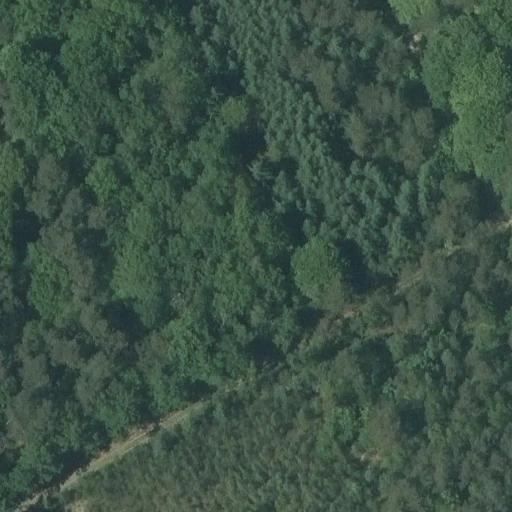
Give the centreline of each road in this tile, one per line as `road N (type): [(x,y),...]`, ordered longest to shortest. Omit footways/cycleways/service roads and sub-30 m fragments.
road 1 (track): [(504,222),(11,511)]
road 2 (track): [(389,0),(504,222)]
